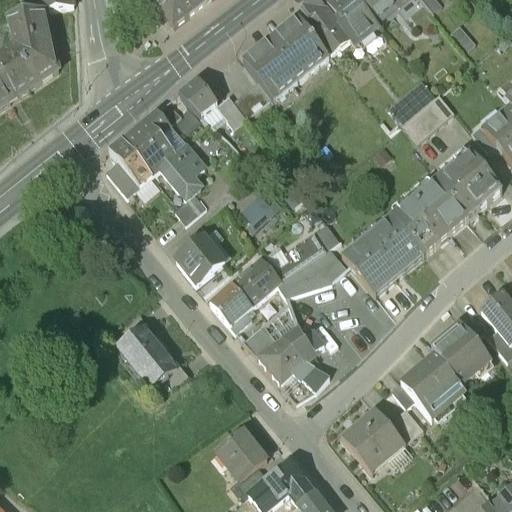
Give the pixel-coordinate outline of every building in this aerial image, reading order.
[(33,0),(24,0),(19,1),(22,20),(37,17),(33,0)] [(71,0),(35,0),(38,17),(73,12),(71,0)] [(145,0),(173,31),(213,0),(145,0)] [(314,0),(297,0),(292,4),(304,21),(299,25),(329,63),(345,49),(334,35),(339,31),(338,29),(332,22),(314,0)] [(347,10),(338,0),(314,0),(332,22),(347,10)] [(353,0),(374,26),(393,11),(403,24),(423,7),(418,1),(417,0),(353,0)] [(22,20),(5,23),(13,49),(12,54),(0,62),(0,113),(55,75),(38,17),(37,17),(22,20)] [(353,18),(338,29),(339,31),(334,35),(345,49),(365,33),(353,18)] [(329,63),(299,25),(269,49),(299,87),(329,63)] [(477,51),(460,33),(454,39),(470,57),(477,51)] [(269,49),(244,68),(274,107),(299,87),(269,49)] [(217,110),(197,86),(180,100),(189,112),(200,123),(201,122),(210,130),(225,120),(217,110)] [(424,90),(402,108),(413,122),(435,104),(424,90)] [(229,101),(217,110),(225,120),(235,132),(246,123),(229,101)] [(413,122),(402,131),(417,150),(454,119),(438,101),(435,104),(413,122)] [(511,114),(483,137),(511,172),(511,114)] [(175,160),(159,141),(170,131),(156,117),(121,145),(151,182),(160,174),(186,204),(199,193),(191,183),(203,173),(192,160),(185,152),(175,160)] [(151,182),(121,145),(108,156),(117,166),(118,167),(106,177),(127,201),(139,191),(140,191),(151,182)] [(502,198),(470,160),(437,187),(468,224),(469,225),(502,198)] [(437,187),(392,224),(423,261),(468,224),(437,187)] [(194,199),(174,215),(185,229),(205,213),(194,199)] [(85,216),(74,215),(65,223),(64,234),(71,243),(83,244),(91,237),(92,225),(85,216)] [(392,224),(344,264),(375,301),(423,261),(392,224)] [(207,241),(199,232),(178,249),(186,259),(205,243),(207,241)] [(313,241),(285,259),(290,267),(297,277),(311,268),(325,259),(313,241)] [(224,268),(205,243),(186,259),(176,267),(195,291),(224,268)] [(259,267),(231,290),(251,313),(276,292),(280,289),(297,277),(290,267),(277,275),(270,267),(264,272),(259,267)] [(297,277),(280,289),(276,292),(282,299),(308,283),(312,290),(320,286),(311,268),(297,277)] [(331,289),(285,304),(287,309),(313,338),(344,327),(331,289)] [(231,290),(210,309),(235,338),(251,323),(246,318),(251,313),(231,290)] [(511,351),(511,311),(502,299),(480,317),(497,337),(510,353),(511,353),(511,351)] [(287,309),(265,329),(243,348),(256,362),(297,337),(287,309)] [(297,337),(256,362),(280,389),(295,376),(316,395),(328,383),(305,368),(324,352),(313,338),(287,309),(297,337)] [(148,331),(140,320),(120,337),(127,346),(144,332),(145,333),(148,331)] [(460,330),(474,347),(483,340),(469,322),(460,330)] [(436,360),(401,389),(431,426),(465,399),(460,392),(490,367),(474,347),(460,330),(431,354),(436,360)] [(145,333),(144,332),(127,346),(117,354),(150,394),(160,386),(177,373),(176,372),(145,333)] [(511,363),(511,354),(511,353),(510,353),(497,337),(487,344),(507,368),(511,363)] [(176,372),(177,373),(160,386),(167,396),(187,379),(179,369),(176,372)] [(405,414),(387,430),(401,448),(403,451),(422,435),(405,414)] [(375,415),(341,442),(368,475),(401,448),(387,430),(375,415)] [(233,430),(202,456),(233,495),(258,474),(265,469),(252,453),(233,430)] [(267,485),(254,496),(256,499),(259,503),(265,511),(271,511),(277,508),(289,498),(294,505),(298,510),(314,498),(290,467),(267,485)] [(258,474),(233,495),(241,505),(254,496),(267,485),(258,474)] [(265,511),(259,503),(255,505),(253,502),(256,499),(254,496),(241,505),(233,511),(265,511)] [(511,511),(511,497),(496,510),(497,511),(511,511)] [(279,511),(284,511),(294,505),(289,498),(277,508),(279,511)] [(298,510),(294,511),(324,511),(314,498),(298,510)]
